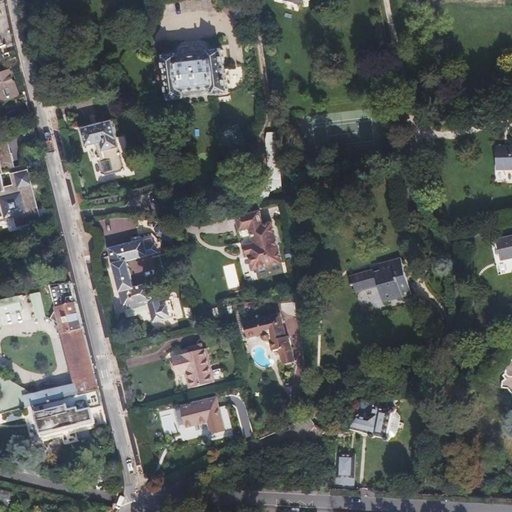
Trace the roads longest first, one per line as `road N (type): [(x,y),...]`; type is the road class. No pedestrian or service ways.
road 1 (residential): [(136,499),(13,0)]
road 2 (residential): [(508,511),(168,499)]
road 3 (residential): [(311,421),(178,484),(168,499)]
road 4 (residential): [(0,473),(136,499)]
